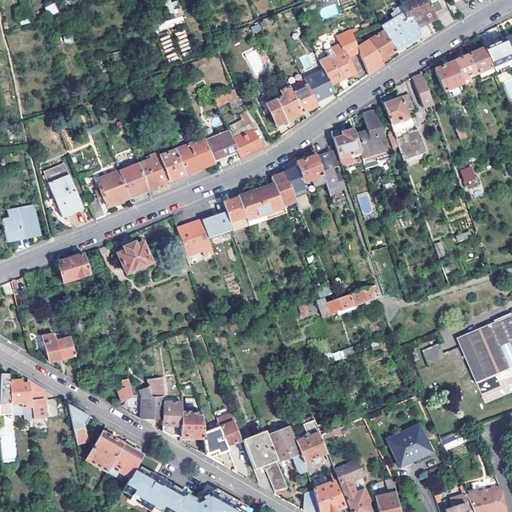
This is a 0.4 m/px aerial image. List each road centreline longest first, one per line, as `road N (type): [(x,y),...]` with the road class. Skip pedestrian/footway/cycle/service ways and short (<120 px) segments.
road 1 (residential): [(0,271),(251,168),(511,1)]
road 2 (residential): [(283,511),(0,351)]
